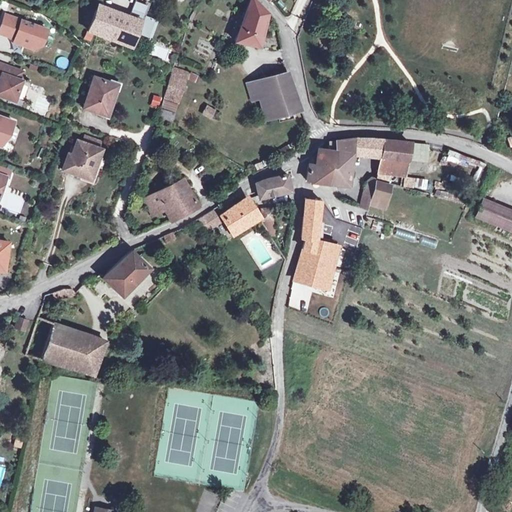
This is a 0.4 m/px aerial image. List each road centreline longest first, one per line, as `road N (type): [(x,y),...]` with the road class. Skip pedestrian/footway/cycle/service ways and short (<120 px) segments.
road 1 (unclassified): [(300,155),(295,236),(278,316),(276,453),(248,503)]
road 2 (residential): [(0,302),(100,262),(300,155)]
road 3 (residential): [(322,131),(423,135),(511,166)]
road 4 (residential): [(322,131),(304,106),(283,26),(261,0)]
